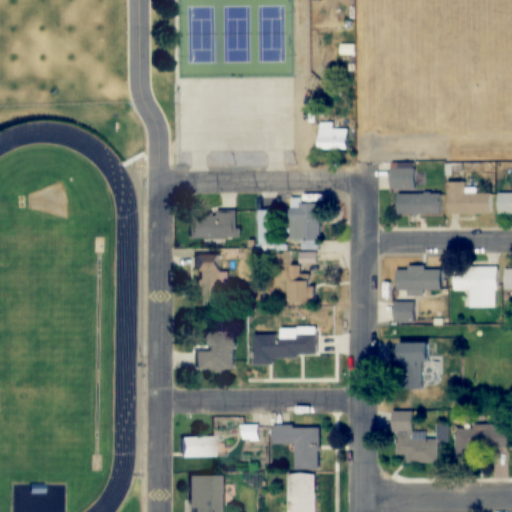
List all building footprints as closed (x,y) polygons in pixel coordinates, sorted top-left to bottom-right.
[(351,120),(320,119),(319,150),(351,151),(351,120)] [(415,169),(391,169),(391,189),(415,189),(415,169)] [(492,214),(492,193),(476,193),(476,191),(467,191),(467,182),(448,182),(448,214),(492,214)] [(511,193),(498,193),(498,214),(511,213),(511,193)] [(398,215),(442,214),(442,194),(398,194),(398,215)] [(291,203),(291,245),(321,245),(321,204),(291,203)] [(259,249),(280,249),(280,210),(259,210),(259,249)] [(190,239),(237,238),(237,211),(189,212),(190,239)] [(194,256),(195,304),(229,302),(228,272),(221,272),(220,255),(194,256)] [(289,301),(313,301),(313,274),(300,274),(300,265),(289,265),(289,301)] [(498,267),(454,267),(454,291),(466,291),(466,308),(498,308),(498,267)] [(442,268),(397,268),(397,292),(442,292),(442,268)] [(396,322),(415,322),(415,302),(396,302),(396,322)] [(318,357),(318,327),(280,327),(280,335),(254,335),(254,366),(274,366),(274,357),(318,357)] [(196,370),(234,370),(234,332),(206,332),(206,352),(196,352),(196,370)] [(428,363),(428,342),(401,343),(401,387),(423,387),(423,363),(428,363)] [(439,462),(439,439),(414,439),(414,411),(395,411),(395,455),(408,455),(408,463),(439,462)] [(296,468),(320,468),(320,426),(273,426),(273,444),(296,444),(296,468)] [(509,448),(509,426),(457,426),(457,459),(476,459),(476,447),(509,448)] [(213,436),(179,436),(179,457),(213,457),(213,436)] [(318,511),(319,473),(289,473),(288,511),(318,511)] [(188,511),(224,511),(224,475),(188,475),(188,511)]
